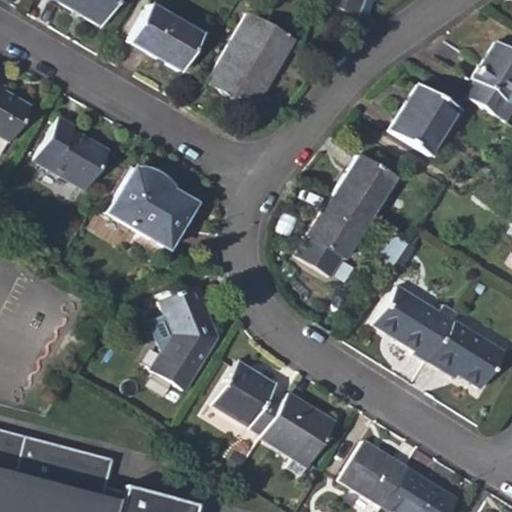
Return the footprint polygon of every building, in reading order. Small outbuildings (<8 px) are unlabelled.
[(49,0),(98,27),(113,0),(49,0)] [(359,0),(323,0),(323,3),(352,18),(359,0)] [(175,72),(196,35),(144,5),(123,42),(175,72)] [(248,112),(290,40),(243,12),(202,85),(248,112)] [(511,54),(491,41),(468,81),(470,82),(460,98),(490,116),(500,100),(511,108),(511,107),(511,54)] [(424,158),(453,110),(412,85),(383,132),(424,158)] [(0,149),(4,143),(5,144),(27,106),(0,91),(0,149)] [(490,116),(502,124),(511,108),(500,100),(490,116)] [(67,135),(70,128),(52,118),(27,161),(81,192),(102,154),(67,135)] [(363,219),(388,178),(353,156),(327,196),(363,219)] [(139,168),(131,170),(128,169),(102,214),(163,249),(189,203),(166,191),(160,181),(152,174),(139,168)] [(327,196),(302,237),(291,256),(326,279),(337,259),(363,219),(327,196)] [(394,258),(402,263),(410,249),(403,245),(394,258)] [(180,391),(212,338),(191,288),(154,302),(160,315),(144,322),(157,352),(147,370),(152,374),(162,380),(180,391)] [(450,323),(454,316),(438,306),(433,314),(392,288),(367,325),(410,351),(408,355),(423,364),(424,362),(450,323)] [(476,389),(499,352),(450,323),(424,362),(451,379),(453,375),(476,389)] [(266,394),(271,385),(232,361),(205,404),(256,437),(278,402),(266,394)] [(148,380),(158,387),(162,380),(152,374),(148,380)] [(296,478),(330,423),(283,394),(278,402),(256,437),(255,438),(288,459),(281,468),(296,478)] [(101,486),(108,460),(0,431),(0,511),(183,511),(186,503),(121,486),(119,491),(101,486)] [(376,508),(402,468),(358,441),(333,481),(376,508)] [(382,511),(442,511),(451,499),(402,468),(376,508),(382,511)]
